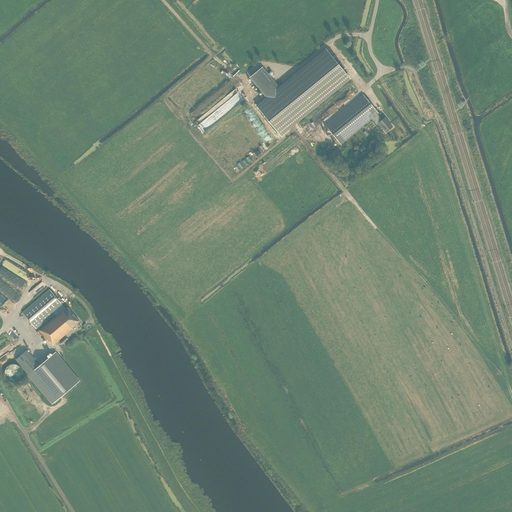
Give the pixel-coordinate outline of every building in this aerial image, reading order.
[(260,110),(277,132),(347,75),(329,53),(282,91),(262,67),(250,77),(270,101),(260,110)] [(372,119),(377,114),(378,113),(363,94),(325,125),(341,144),(372,119)] [(377,114),(372,119),(376,125),(378,123),(386,132),(392,127),(385,117),(382,120),(377,114)] [(336,149),(327,157),(332,163),(341,155),(336,149)] [(41,291),(39,288),(37,286),(30,292),(34,297),(41,291)] [(50,342),(53,345),(75,326),(76,327),(78,325),(77,324),(79,322),(68,308),(67,309),(66,307),(65,308),(50,290),(22,314),(35,329),(56,312),(58,314),(39,331),(49,342),(50,342)] [(68,339),(66,337),(58,343),(60,346),(68,339)] [(27,351),(16,360),(53,403),(79,381),(55,353),(40,366),(27,351)] [(15,364),(13,364),(11,364),(9,365),(7,366),(6,368),(5,370),(5,371),(5,372),(5,374),(5,375),(5,376),(6,377),(7,379),(8,380),(9,381),(11,382),(13,382),(15,382),(17,382),(19,381),(21,379),(22,378),(23,375),(23,373),(23,371),(22,369),(21,367),(19,366),(17,365),(15,364)]
